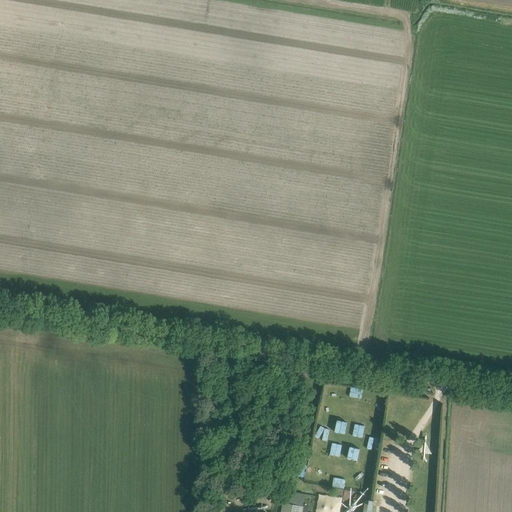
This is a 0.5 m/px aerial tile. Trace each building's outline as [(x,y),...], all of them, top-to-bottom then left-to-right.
[(362,398),(364,388),(352,386),(350,396),(362,398)] [(337,432),(347,433),(349,421),(339,419),(337,432)] [(363,437),(366,425),(356,423),(353,435),(363,437)] [(328,440),(331,428),(320,426),(318,437),(328,440)] [(378,448),(378,437),(369,437),(369,448),(378,448)] [(333,442),(331,455),(341,456),(343,444),(333,442)] [(351,446),(348,457),(359,460),(362,448),(351,446)] [(334,486),(346,487),(347,478),(334,478),(334,486)] [(297,493),(297,504),(305,504),(305,494),(297,493)] [(283,503),(281,511),(302,511),(304,507),(283,503)]
